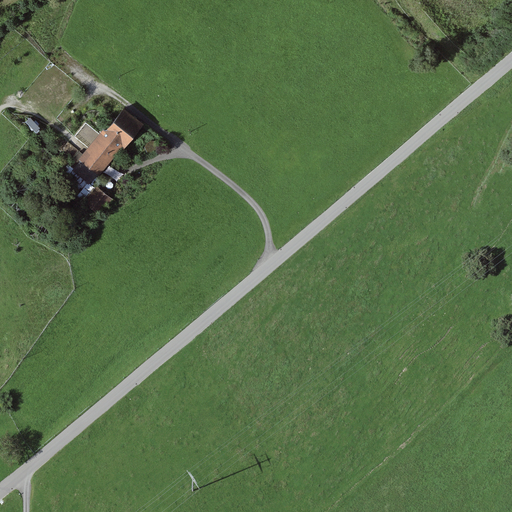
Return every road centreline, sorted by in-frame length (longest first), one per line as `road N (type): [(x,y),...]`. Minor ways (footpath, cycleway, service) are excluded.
road 1 (tertiary): [(0,491),(511,60)]
road 2 (track): [(119,167),(185,156),(252,201),(272,263)]
